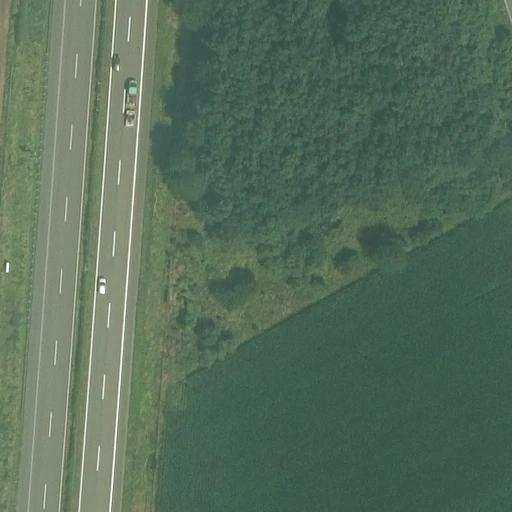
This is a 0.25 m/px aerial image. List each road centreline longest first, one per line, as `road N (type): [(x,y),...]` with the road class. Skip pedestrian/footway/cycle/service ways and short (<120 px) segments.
road 1 (motorway): [(71,0),(34,511)]
road 2 (motorway): [(102,511),(139,0)]
